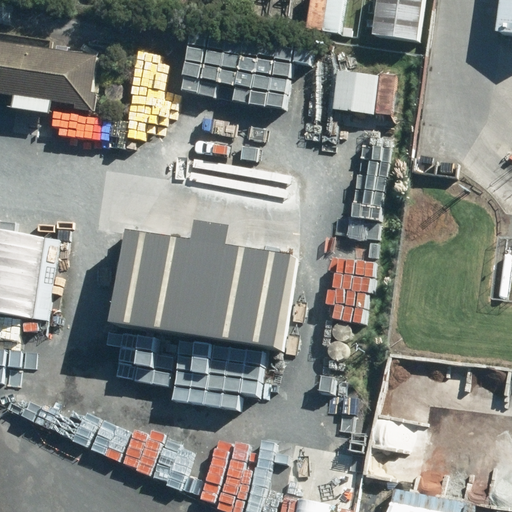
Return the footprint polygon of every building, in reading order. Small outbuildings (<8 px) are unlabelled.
[(329,12),(329,0),(307,0),(306,18),(326,20),(324,41),(341,42),(343,13),(329,12)] [(432,0),(384,0),(380,42),(428,47),(432,0)] [(511,0),(492,0),(490,23),(511,25),(511,0)] [(81,41),(0,32),(0,92),(74,101),(81,41)] [(382,117),(385,80),(346,77),(343,114),(382,117)] [(30,229),(0,225),(0,304),(22,307),(30,229)] [(123,231),(112,323),(260,341),(271,249),(123,231)] [(25,511),(28,487),(2,485),(0,508),(0,511),(25,511)]
